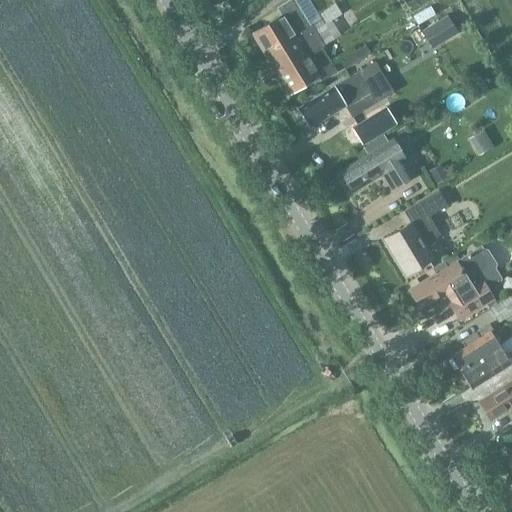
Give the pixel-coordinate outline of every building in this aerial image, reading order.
[(310,26),(294,0),(288,0),(275,8),(280,17),(252,34),(264,55),(310,26)] [(340,15),(334,4),(316,15),(319,20),(310,26),(264,55),(276,74),(320,47),(339,36),(330,21),(340,15)] [(315,12),(305,18),(310,26),(319,20),(316,15),(315,12)] [(447,17),(423,31),(432,46),(456,32),(447,17)] [(276,74),(289,95),(318,78),(320,81),(335,72),(320,47),(276,74)] [(365,47),(340,62),(345,71),(371,56),(365,47)] [(352,117),(376,103),(357,73),(298,110),(310,129),(345,107),(352,117)] [(362,146),(396,125),(386,107),(352,128),(362,146)] [(349,190),(351,193),(382,174),(387,181),(392,190),(413,178),(392,140),(387,143),(339,173),(343,179),(340,181),(346,192),(349,190)] [(404,211),(411,222),(383,240),(406,276),(434,259),(425,244),(440,234),(429,217),(446,206),(437,191),(404,211)] [(436,275),(435,273),(408,290),(420,310),(444,295),(459,320),(493,299),(489,292),(501,285),(500,283),(501,278),(495,269),(496,265),(486,249),(483,249),(481,247),(436,275)] [(511,294),(489,309),(490,310),(498,323),(511,314),(511,294)] [(451,356),(460,371),(499,347),(502,345),(490,326),(462,343),(464,348),(451,356)] [(499,347),(460,371),(471,389),(510,365),(499,347)] [(511,380),(479,401),(491,421),(506,412),(511,420),(511,419),(511,380)]
